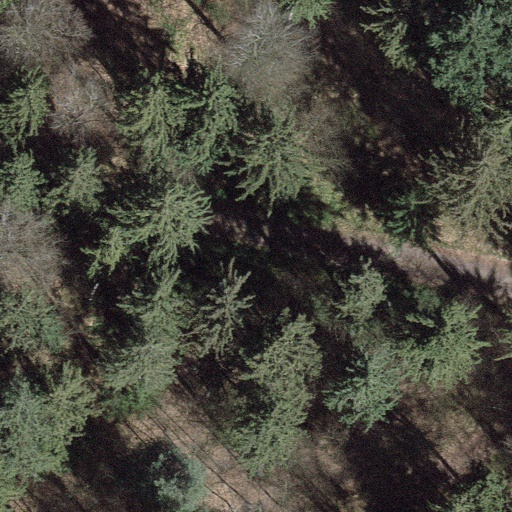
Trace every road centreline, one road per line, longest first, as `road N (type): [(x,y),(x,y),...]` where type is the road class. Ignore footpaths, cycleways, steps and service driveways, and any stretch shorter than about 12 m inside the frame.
road 1 (track): [(511,258),(0,207)]
road 2 (track): [(511,408),(359,511)]
